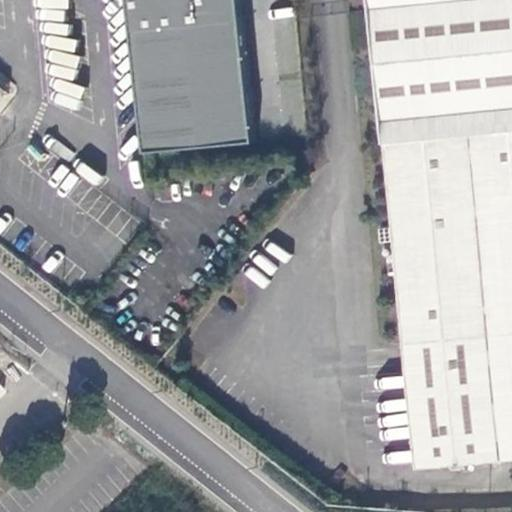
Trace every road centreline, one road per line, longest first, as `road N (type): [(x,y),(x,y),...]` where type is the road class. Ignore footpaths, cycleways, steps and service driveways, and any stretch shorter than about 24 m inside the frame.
road 1 (unknown): [(329,0),(357,461)]
road 2 (unclassified): [(280,511),(0,288)]
